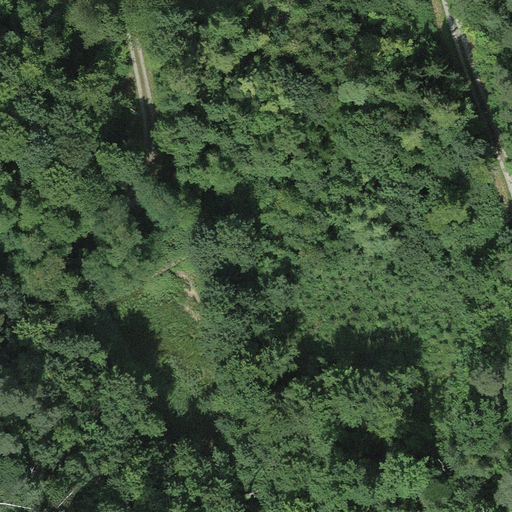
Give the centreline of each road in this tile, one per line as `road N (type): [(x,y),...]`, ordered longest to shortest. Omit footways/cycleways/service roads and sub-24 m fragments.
road 1 (track): [(37,234),(116,215),(143,184),(153,157),(125,0)]
road 2 (track): [(511,171),(471,35)]
